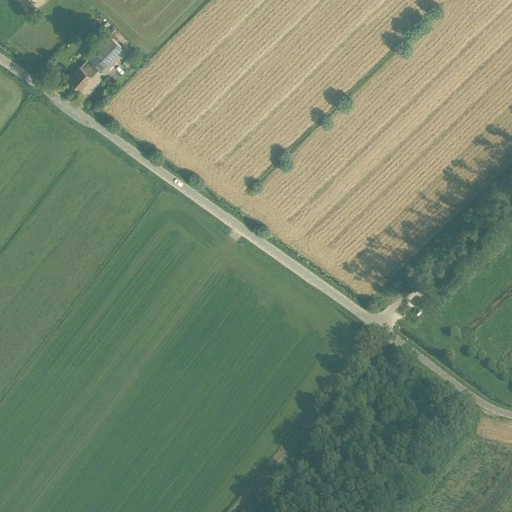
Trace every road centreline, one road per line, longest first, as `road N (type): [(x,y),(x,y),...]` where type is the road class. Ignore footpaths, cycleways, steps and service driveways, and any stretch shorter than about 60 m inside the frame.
road 1 (unclassified): [(379,327),(0,57)]
road 2 (track): [(379,327),(237,511)]
road 3 (unclassified): [(379,327),(511,196)]
road 4 (unclassified): [(511,414),(475,398),(379,327)]
